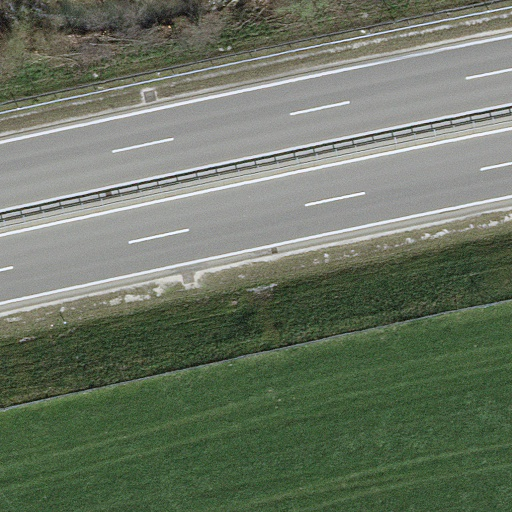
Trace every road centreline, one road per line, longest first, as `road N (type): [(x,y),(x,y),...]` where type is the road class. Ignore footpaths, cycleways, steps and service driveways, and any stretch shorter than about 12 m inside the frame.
road 1 (motorway): [(0,268),(511,163)]
road 2 (motorway): [(511,70),(0,175)]
